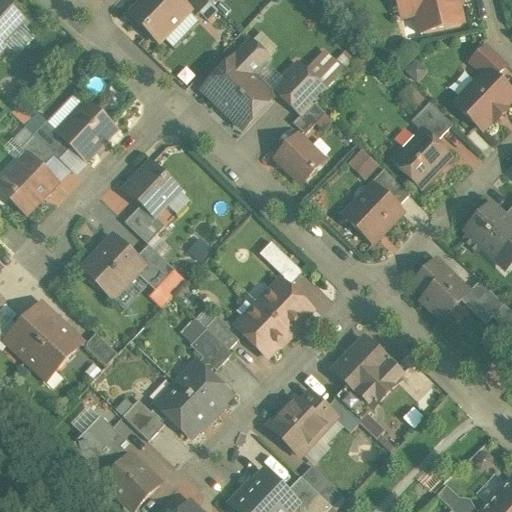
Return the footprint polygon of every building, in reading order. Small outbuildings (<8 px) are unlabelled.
[(146,0),(130,17),(159,45),(163,40),(174,51),(199,24),(195,20),(189,14),(190,13),(176,0),(146,0)] [(210,5),(204,0),(176,0),(190,13),(189,14),(195,20),(210,5)] [(391,0),(396,3),(398,3),(402,20),(416,17),(420,34),(463,25),(459,7),(461,7),(459,0),(391,0)] [(0,1),(0,50),(22,28),(7,13),(10,10),(0,1)] [(250,43),(203,93),(243,131),(278,96),(273,91),(256,75),(269,62),(250,43)] [(506,68),(486,49),(471,64),(484,77),(488,73),(495,80),(506,68)] [(323,54),(305,73),(326,92),(343,74),(334,65),(323,54)] [(345,54),(334,65),(343,74),(354,62),(345,54)] [(305,73),(298,66),(273,91),(278,96),(301,118),(314,105),(326,92),(305,73)] [(484,77),(455,107),(482,133),(492,122),(495,125),(507,112),(505,109),(511,101),(511,96),(495,80),(488,73),(484,77)] [(409,114),(422,102),(407,87),(395,99),(409,114)] [(301,118),(293,126),(305,137),(325,116),(314,105),(301,118)] [(59,137),(72,150),(85,163),(114,131),(88,106),(59,137)] [(453,128),(430,106),(412,124),(423,135),(424,134),(436,146),(453,128)] [(273,134),(281,143),(294,132),(287,123),(273,134)] [(59,137),(47,124),(34,138),(55,158),(60,163),(72,150),(59,137)] [(423,135),(414,144),(409,145),(402,151),(403,157),(394,165),(420,191),(450,159),(436,146),(424,134),(423,135)] [(55,158),(34,138),(21,151),(28,158),(29,157),(43,170),(55,158)] [(298,138),(276,161),(281,166),(282,169),(286,174),(289,174),(302,186),(324,163),(298,138)] [(345,166),(362,183),(377,168),(359,151),(345,166)] [(28,158),(11,176),(6,176),(6,182),(1,187),(13,199),(10,202),(26,218),(58,185),(43,170),(29,157),(28,158)] [(179,192),(151,166),(126,192),(142,207),(154,218),(179,192)] [(410,197),(384,173),(371,186),(398,211),(410,197)] [(398,211),(371,186),(370,187),(372,189),(372,199),(363,209),(358,204),(344,219),(372,246),(382,236),(384,236),(403,217),(403,215),(398,211)] [(113,190),(102,199),(112,210),(123,201),(113,190)] [(154,218),(142,207),(125,225),(147,247),(165,229),(154,218)] [(511,225),(504,218),(492,207),(484,216),(481,216),(477,221),(476,224),(466,234),(468,236),(465,239),(465,244),(475,253),(479,253),(482,250),(494,260),(502,252),(502,246),(511,235),(511,225)] [(136,261),(114,240),(83,272),(112,300),(136,275),(143,268),(136,261)] [(303,275),(272,244),(260,257),(284,280),(281,283),(288,290),(303,275)] [(174,273),(148,248),(136,261),(143,268),(136,275),(155,293),(174,273)] [(469,295),(436,263),(414,286),(427,298),(422,303),(443,322),(461,303),(469,295)] [(288,290),(281,283),(259,307),(291,337),(297,331),(295,329),(311,312),(288,290)] [(484,288),(473,299),(469,295),(461,303),(486,327),(504,307),(484,288)] [(5,307),(0,312),(0,335),(17,318),(5,307)] [(291,337),(259,307),(237,330),(244,337),(267,359),(283,342),(284,344),(291,337)] [(39,310),(11,340),(11,347),(28,363),(59,330),(59,326),(52,319),(49,319),(39,310)] [(234,333),(218,318),(206,331),(206,332),(229,353),(244,337),(237,330),(234,333)] [(59,330),(28,363),(45,379),(52,371),(55,374),(60,374),(66,367),(66,363),(81,347),(69,336),(67,338),(59,330)] [(229,353),(206,332),(190,349),(216,374),(232,356),(229,353)] [(118,357),(96,337),(87,346),(87,352),(106,369),(118,357)] [(364,341),(333,373),(347,387),(360,399),(361,398),(391,367),(364,341)] [(230,398),(197,367),(177,388),(210,419),(230,398)] [(360,399),(347,387),(334,401),(360,426),(375,410),(361,398),(360,399)] [(210,419),(177,388),(157,409),(190,440),(210,419)] [(302,406),(296,401),(269,430),(270,431),(272,429),(301,457),(336,420),(311,396),(302,406)] [(165,428),(139,403),(122,420),(148,445),(165,428)] [(86,408),(66,428),(92,455),(113,435),(86,408)] [(65,452),(72,461),(84,452),(78,443),(65,452)] [(135,511),(159,487),(130,459),(104,485),(131,511),(135,511)] [(342,499),(311,470),(301,480),(332,510),(342,499)] [(266,474),(254,487),(251,484),(230,506),(235,511),(304,511),(287,495),(266,474)] [(330,511),(332,510),(301,480),(287,495),(304,511),(330,511)] [(511,511),(511,484),(510,485),(504,491),(505,497),(496,506),(490,506),(484,511),(511,511)]
